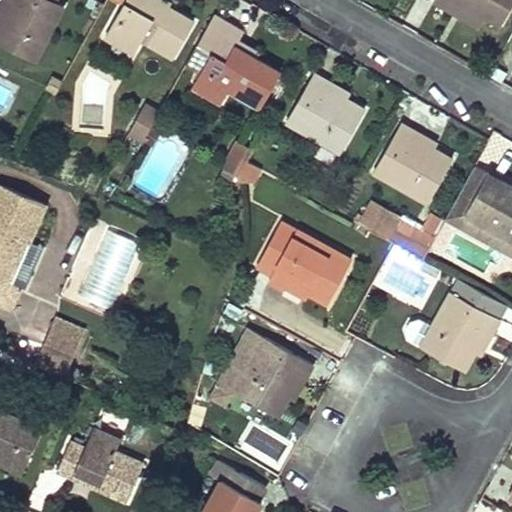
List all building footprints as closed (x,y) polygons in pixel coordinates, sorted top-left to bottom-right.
[(11,0),(2,19),(0,22),(0,41),(36,60),(65,5),(55,0),(11,0)] [(5,0),(0,9),(0,18),(2,19),(11,0),(5,0)] [(172,7),(160,0),(127,0),(108,35),(135,51),(143,37),(175,55),(194,19),(172,7)] [(511,0),(439,0),(457,11),(463,1),(486,14),(503,25),(511,7),(511,0)] [(463,1),(457,11),(480,24),(486,14),(463,1)] [(87,19),(94,23),(102,9),(95,6),(87,19)] [(191,85),(220,102),(229,87),(261,106),(282,71),(256,57),(235,45),(239,39),(243,32),(213,15),(197,44),(211,52),(199,72),(191,85)] [(239,39),(235,45),(256,57),(259,51),(239,39)] [(211,52),(197,44),(186,65),(199,72),(211,52)] [(347,97),(327,84),(330,79),(315,71),(289,119),(342,150),(366,107),(347,97)] [(56,91),(62,81),(53,76),(47,87),(55,91),(56,91)] [(330,79),(327,84),(347,97),(350,91),(330,79)] [(147,132),(148,132),(160,110),(147,103),(134,126),(147,132)] [(434,149),(414,138),(416,133),(401,124),(375,171),(431,202),(453,160),(434,149)] [(143,139),(147,132),(134,126),(131,131),(143,139)] [(416,133),(414,138),(434,149),(437,145),(416,133)] [(240,142),(226,166),(236,171),(240,173),(247,160),(253,150),(240,142)] [(261,184),(267,171),(247,160),(240,173),(236,171),(236,182),(261,184)] [(489,172),(477,165),(463,191),(448,218),(475,233),(482,220),(467,212),(487,175),(489,172)] [(503,179),(489,172),(487,175),(501,183),(503,179)] [(501,183),(487,175),(467,212),(482,220),(511,236),(511,184),(503,179),(501,183)] [(0,187),(0,304),(8,308),(18,289),(11,286),(31,242),(47,205),(2,184),(0,187)] [(372,198),(359,222),(372,229),(387,238),(400,214),(372,198)] [(283,285),(284,283),(287,277),(309,289),(328,300),(351,258),(283,220),(258,264),(272,272),(269,277),(283,285)] [(511,236),(482,220),(475,233),(511,252),(511,236)] [(31,242),(11,286),(18,289),(24,291),(44,249),(31,242)] [(425,259),(397,243),(392,253),(420,269),(426,259),(425,259)] [(287,277),(284,283),(306,295),(309,289),(287,277)] [(463,367),(474,348),(486,328),(491,331),(499,317),(477,304),(482,297),(456,282),(434,321),(422,342),(421,343),(463,367)] [(422,342),(434,321),(421,313),(411,315),(406,324),(408,334),(422,342)] [(82,346),(90,329),(59,316),(51,333),(82,346)] [(486,328),(474,348),(480,352),(491,331),(486,328)] [(68,379),(82,346),(51,333),(37,365),(68,379)] [(276,414),(287,394),(299,373),(305,376),(313,363),(266,337),(236,392),(276,414)] [(299,373),(287,394),(293,397),(305,376),(299,373)] [(0,452),(11,457),(27,464),(44,425),(0,406),(0,452)] [(112,483),(109,489),(129,498),(146,460),(118,447),(123,436),(96,424),(87,444),(73,438),(60,467),(75,474),(78,468),(112,483)] [(11,457),(0,452),(0,459),(9,463),(11,457)] [(201,511),(254,511),(261,500),(257,499),(264,485),(218,460),(210,474),(219,480),(201,511)] [(75,474),(109,489),(112,483),(78,468),(75,474)] [(481,497),(479,503),(493,510),(496,505),(481,497)]
